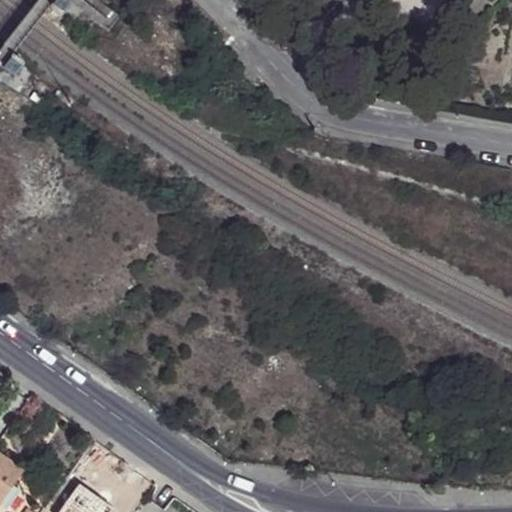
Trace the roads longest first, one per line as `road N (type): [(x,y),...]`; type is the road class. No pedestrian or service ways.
road 1 (residential): [(511,143),(329,111),(298,85),(355,0)]
road 2 (secondary): [(0,335),(153,450)]
road 3 (secondary): [(324,511),(153,450)]
